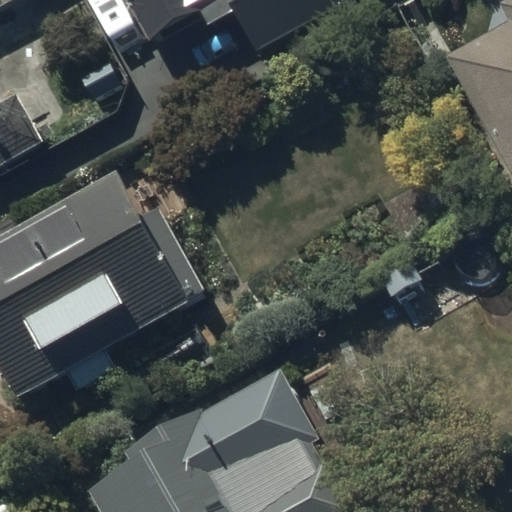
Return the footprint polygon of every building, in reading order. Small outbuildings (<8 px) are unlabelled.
[(0,0),(0,12),(21,0),(0,0)] [(130,0),(149,36),(217,0),(235,0),(258,43),(339,0),(130,0)] [(511,7),(506,12),(511,22),(511,30),(456,62),(511,162),(511,7)] [(2,115),(0,110),(0,171),(45,147),(22,105),(2,115)] [(189,309),(117,183),(0,249),(0,363),(23,404),(189,309)] [(351,511),(276,376),(118,463),(127,479),(97,496),(106,511),(351,511)]
